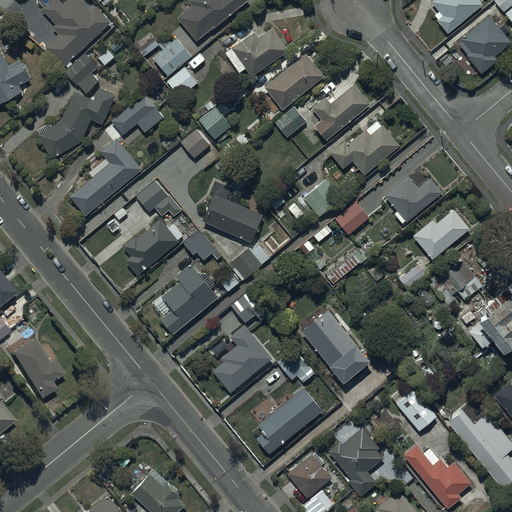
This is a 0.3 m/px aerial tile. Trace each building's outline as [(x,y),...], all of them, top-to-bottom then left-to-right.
[(64,64),(110,19),(96,4),(91,9),(82,0),(64,0),(63,1),(62,0),(49,0),(42,7),(56,21),(53,24),(59,31),(45,44),(64,64)] [(189,0),(191,2),(177,15),(196,38),(211,26),(212,27),(244,0),(189,0)] [(447,31),(482,2),(480,0),(430,0),(433,2),(428,6),(437,17),(436,18),(447,31)] [(511,2),(511,0),(493,0),(490,3),(498,12),(502,9),(503,10),(511,2)] [(511,39),(489,12),(459,37),(461,38),(458,40),(467,52),(466,53),(481,71),(497,57),(494,53),(511,39)] [(251,74),(288,47),(271,25),(259,34),(255,28),(224,50),(238,70),(245,66),(251,74)] [(151,32),(137,43),(145,53),(158,43),(162,47),(152,55),(167,74),(191,55),(176,36),(171,40),(166,35),(158,41),(151,32)] [(105,62),(114,54),(102,41),(93,50),(105,62)] [(0,100),(22,89),(19,83),(31,77),(21,57),(19,58),(10,42),(0,47),(0,100)] [(86,53),(85,52),(66,70),(77,82),(78,82),(86,90),(98,78),(91,71),(98,64),(97,63),(98,62),(88,51),(86,53)] [(323,73),(305,51),(264,85),(282,107),(323,73)] [(197,80),(183,65),(166,79),(180,95),(197,80)] [(326,137),(369,100),(353,81),(330,100),(325,94),(312,105),(321,117),(314,123),(326,137)] [(62,118),(38,131),(52,155),(81,139),(91,116),(102,121),(114,92),(99,85),(94,97),(75,89),(62,118)] [(145,129),(162,114),(144,92),(132,102),(131,101),(111,119),(123,133),(137,121),(145,129)] [(231,123),(210,99),(200,107),(204,112),(198,117),(215,137),(231,123)] [(306,119),(293,104),(275,119),(287,134),(306,119)] [(344,138),(330,150),(342,166),(352,158),(364,172),(399,143),(382,122),(381,123),(376,118),(347,141),(344,138)] [(210,142),(196,126),(180,139),(194,156),(210,142)] [(70,193),(86,212),(141,167),(116,136),(101,148),(106,155),(87,171),(91,176),(70,193)] [(406,219),(440,189),(429,175),(418,185),(407,173),(384,193),(397,208),(394,211),(402,221),(405,218),(406,219)] [(326,176),(303,195),(319,214),(342,195),(326,176)] [(180,209),(155,177),(136,193),(149,209),(154,205),(161,213),(168,207),(173,214),(180,209)] [(214,191),(201,218),(251,239),(263,212),(214,191)] [(274,209),(284,199),(278,192),(267,201),(274,209)] [(356,199),(335,216),(348,232),(369,216),(356,199)] [(304,212),(294,201),(288,207),(297,218),(304,212)] [(432,256),(469,226),(453,206),(435,221),(431,217),(412,233),(432,256)] [(137,272),(177,238),(160,216),(138,235),(136,233),(123,244),(131,253),(126,258),(137,272)] [(221,254),(200,228),(183,241),(193,252),(196,249),(203,257),(210,251),(211,250),(217,257),(221,254)] [(247,245),(231,260),(245,276),(262,262),(247,245)] [(339,276),(340,275),(359,259),(360,261),(368,254),(361,245),(333,269),(339,276)] [(450,262),(442,269),(464,298),(483,284),(462,257),(452,265),(450,262)] [(419,259),(398,275),(408,288),(428,272),(419,259)] [(160,317),(172,331),(218,294),(211,286),(215,282),(206,272),(199,271),(190,260),(175,273),(179,278),(161,293),(172,307),(160,317)] [(0,300),(15,288),(0,270),(0,300)] [(502,346),(511,338),(511,280),(508,283),(506,281),(482,301),(487,307),(477,315),(479,317),(467,327),(482,345),(493,335),(502,346)] [(248,288),(230,303),(245,320),(255,311),(261,318),(268,312),(248,288)] [(328,306),(301,328),(342,379),(369,357),(328,306)] [(0,336),(9,329),(0,317),(0,336)] [(271,355),(244,323),(229,334),(236,342),(220,356),(223,359),(212,368),(230,389),(271,355)] [(34,336),(11,349),(40,395),(56,386),(51,378),(64,371),(46,343),(40,346),(34,336)] [(467,365),(477,377),(501,357),(491,345),(467,365)] [(294,346),(277,359),(291,377),(297,373),(303,380),(314,371),(294,346)] [(492,382),(485,374),(476,381),(483,390),(492,382)] [(509,380),(494,393),(511,415),(511,381),(511,383),(509,380)] [(395,401),(418,428),(436,413),(413,386),(410,389),(405,382),(391,394),(396,401),(395,401)] [(322,407),(303,385),(273,409),(269,404),(257,413),(261,418),(257,421),(263,429),(256,435),(269,451),(322,407)] [(0,398),(3,396),(0,392),(0,428),(14,417),(0,399),(0,398)] [(461,406),(447,419),(502,486),(511,478),(511,457),(506,451),(511,445),(511,441),(487,410),(474,421),(461,406)] [(379,446),(361,424),(341,441),(339,438),(327,448),(351,476),(347,480),(359,494),(377,480),(367,468),(382,456),(376,448),(379,446)] [(415,442),(403,452),(447,506),(461,495),(457,491),(470,480),(453,459),(447,464),(440,456),(438,458),(428,446),(422,451),(415,442)] [(311,452),(287,471),(307,496),(331,476),(322,464),(325,462),(317,452),(313,455),(311,452)] [(168,480),(153,466),(131,490),(155,511),(176,511),(184,502),(177,495),(179,493),(166,482),(168,480)] [(419,511),(399,487),(376,506),(381,511),(419,511)] [(321,488),(301,505),(306,511),(321,511),(333,503),(321,488)] [(81,504),(71,511),(124,511),(109,492),(86,510),(81,504)]
